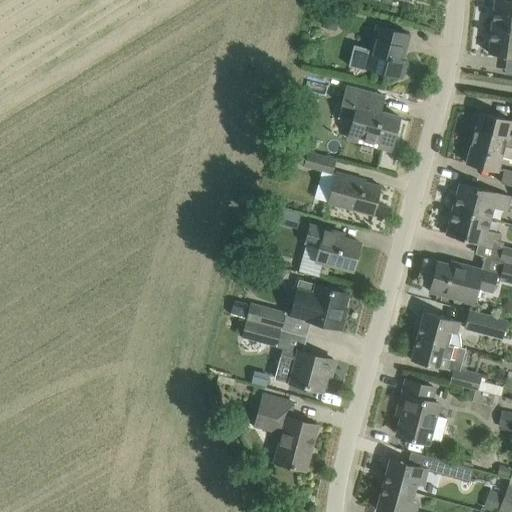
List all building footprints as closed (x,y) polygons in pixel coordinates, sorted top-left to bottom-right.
[(511,0),(495,0),(492,26),(511,28),(511,0)] [(377,25),(371,48),(355,44),(349,65),(366,69),(367,68),(402,77),(407,60),(403,59),(410,34),(377,25)] [(511,28),(492,26),(489,52),(511,55),(511,28)] [(349,138),(391,149),(400,116),(381,111),(385,96),(346,85),(338,118),(353,122),(349,138)] [(511,119),(480,111),(473,137),(511,146),(511,134),(509,133),(511,120),(511,119)] [(511,146),(473,137),(467,162),(499,170),(502,157),(511,159),(511,146)] [(333,172),(336,158),(308,150),(304,164),(333,172)] [(501,182),(511,184),(511,171),(505,169),(501,182)] [(329,202),(354,209),(374,214),(382,186),(357,179),(357,177),(338,172),(337,171),(329,202)] [(461,182),(454,208),(490,218),(494,206),(507,210),(511,195),(461,182)] [(277,208),(274,221),(297,227),(300,214),(277,208)] [(490,218),(454,208),(447,234),(497,247),(501,233),(487,229),(490,218)] [(337,235),(338,232),(310,225),(306,241),(321,245),(317,259),(353,269),(361,242),(337,235)] [(511,247),(504,245),(500,260),(505,261),(511,262),(511,247)] [(430,291),(474,302),(479,287),(493,291),(498,273),(485,270),(466,265),(465,268),(438,261),(430,291)] [(511,262),(505,261),(500,280),(511,282),(511,262)] [(349,293),(302,280),(292,315),(340,327),(349,293)] [(251,303),(247,319),(281,329),(286,312),(251,303)] [(509,321),(469,310),(465,328),(504,338),(509,321)] [(424,311),(418,335),(463,347),(461,333),(457,332),(460,321),(424,311)] [(281,329),(247,319),(242,338),(276,348),(281,329)] [(467,348),(463,347),(418,335),(412,358),(454,369),(460,371),(467,348)] [(299,351),(285,348),(277,377),(323,390),(331,359),(299,350),(299,351)] [(454,369),(450,382),(468,387),(479,390),(482,377),(460,371),(454,369)] [(255,372),(252,382),(267,386),(270,376),(255,372)] [(405,407),(398,434),(431,443),(432,439),(441,441),(448,418),(438,415),(441,403),(431,400),(434,387),(407,379),(400,406),(405,407)] [(479,390),(468,387),(465,399),(475,402),(479,390)] [(291,417),(295,402),(275,397),(264,394),(255,425),(283,432),(275,461),(287,463),(306,469),(318,424),(291,417)] [(431,471),(444,474),(456,478),(456,477),(470,481),(474,468),(460,464),(435,457),(431,471)] [(383,471),(380,482),(414,492),(418,478),(425,480),(428,468),(391,458),(387,473),(383,471)] [(500,465),(497,473),(509,476),(511,468),(500,465)] [(511,511),(511,476),(499,509),(503,511),(511,511)] [(414,492),(380,482),(377,493),(381,494),(377,509),(388,511),(419,511),(416,511),(417,507),(410,505),(414,492)] [(485,506),(498,511),(499,509),(505,492),(491,487),(485,506)]
